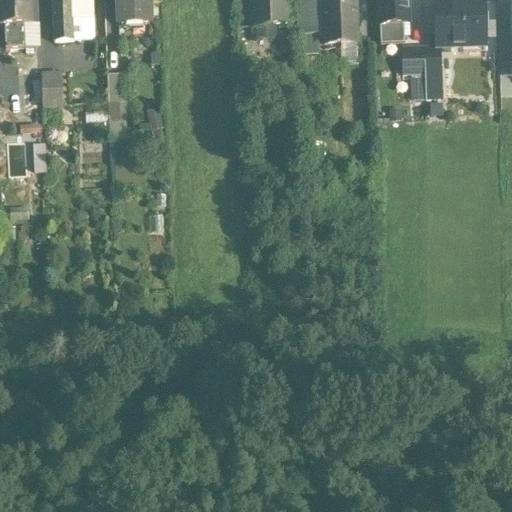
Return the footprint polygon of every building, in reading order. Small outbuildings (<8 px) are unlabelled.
[(0,0),(0,24),(3,24),(4,47),(23,46),(21,23),(29,23),(27,0),(0,0)] [(147,0),(116,0),(117,23),(137,22),(136,1),(148,0),(147,0)] [(285,0),(249,0),(251,26),(286,24),(285,0)] [(321,0),(295,2),(297,37),(323,35),(322,28),(321,0)] [(353,0),(321,0),(322,28),(323,35),(323,45),(356,44),(353,0)] [(405,0),(377,0),(379,26),(380,44),(402,43),(402,34),(407,34),(405,0)] [(483,0),(434,2),(435,47),(437,47),(484,45),(483,0)] [(70,5),(53,5),(54,39),(71,39),(70,5)] [(92,17),(77,18),(77,38),(92,38),(92,17)] [(423,47),(401,48),(402,74),(424,73),(423,47)] [(435,47),(423,47),(424,73),(425,84),(441,83),(440,56),(438,57),(437,47),(435,47)] [(333,57),(308,58),(310,92),(334,90),(333,57)] [(59,71),(41,72),(42,105),(44,105),(60,105),(59,71)] [(122,71),(106,72),(108,117),(119,117),(118,97),(123,97),(122,71)] [(60,105),(44,105),(45,125),(61,124),(60,105)] [(338,111),(320,112),(320,131),(338,130),(338,111)] [(166,122),(156,125),(161,153),(172,152),(171,134),(166,122)] [(30,215),(28,186),(1,187),(1,201),(10,201),(11,216),(30,215)]
